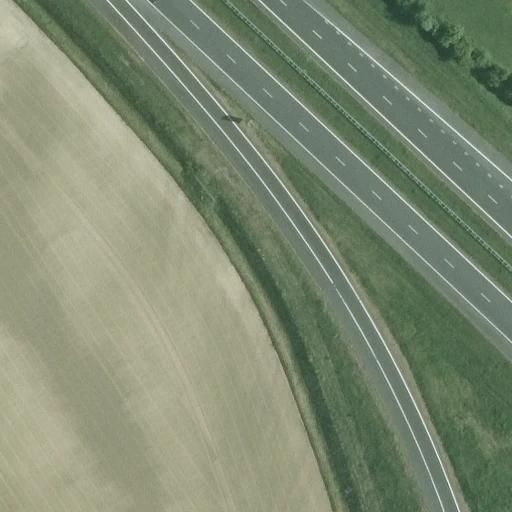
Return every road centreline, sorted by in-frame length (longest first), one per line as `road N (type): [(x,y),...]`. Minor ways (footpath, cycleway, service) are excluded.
road 1 (motorway): [(115,0),(317,240),(389,368),(448,511)]
road 2 (motorway): [(159,0),(511,335)]
road 3 (motorway): [(511,214),(283,0)]
